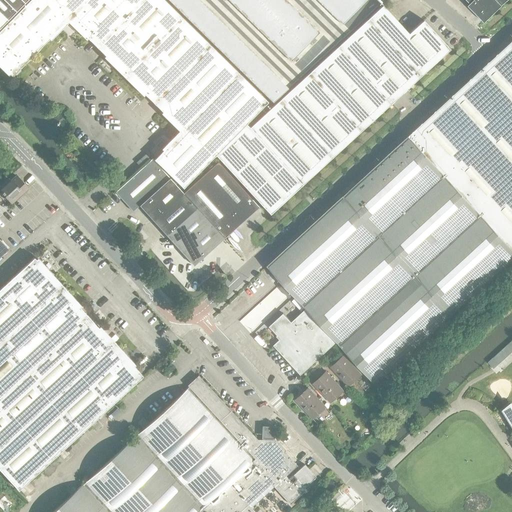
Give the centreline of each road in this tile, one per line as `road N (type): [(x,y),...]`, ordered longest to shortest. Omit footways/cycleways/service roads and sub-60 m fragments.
road 1 (unclassified): [(196,316),(486,50)]
road 2 (unclassified): [(196,316),(171,313),(0,130)]
road 3 (unclassified): [(365,492),(196,316)]
